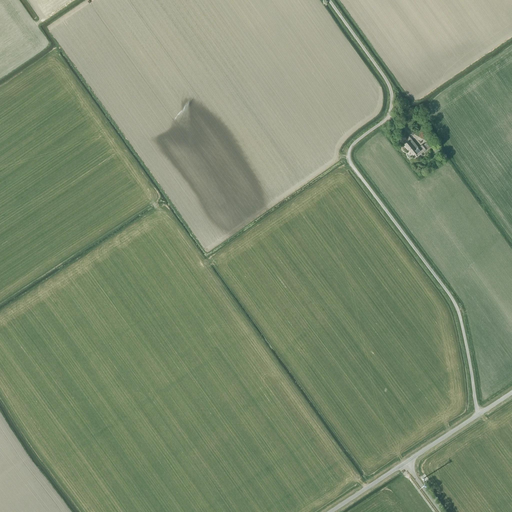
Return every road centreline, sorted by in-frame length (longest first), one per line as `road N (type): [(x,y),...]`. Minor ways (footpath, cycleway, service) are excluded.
road 1 (unclassified): [(480,413),(454,300),(348,159),(353,143),(385,119),(391,91),(329,0)]
road 2 (unclassified): [(330,511),(480,413)]
